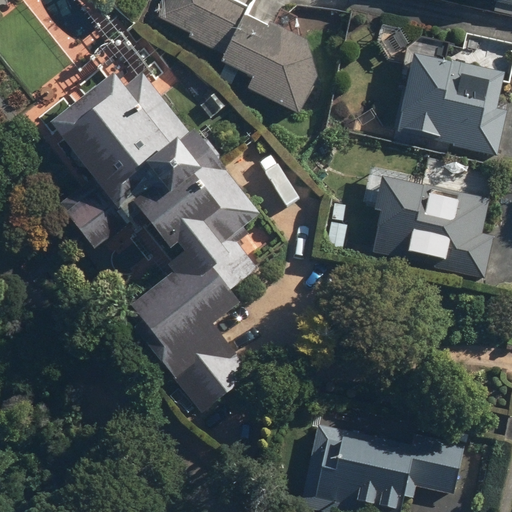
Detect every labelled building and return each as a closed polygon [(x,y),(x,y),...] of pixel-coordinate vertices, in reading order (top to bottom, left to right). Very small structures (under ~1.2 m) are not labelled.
[(296,120),(313,81),(304,46),(242,16),(245,10),(225,0),(163,0),(153,21),(186,38),(185,41),(219,57),(214,67),(247,82),(242,93),(296,120)] [(511,0),(474,0),(490,3),(489,5),(511,10),(511,0)] [(511,46),(463,35),(460,50),(416,40),(402,51),(403,52),(394,87),(400,89),(391,131),(437,141),(436,147),(495,160),(505,114),(494,111),(500,84),(508,86),(511,67),(511,46)] [(120,319),(198,418),(250,377),(211,328),(236,308),(226,296),(255,272),(235,247),(248,236),(243,230),(254,221),(216,173),(220,169),(191,131),(186,135),(138,76),(115,95),(103,81),(43,128),(88,184),(57,208),(62,214),(58,218),(88,256),(131,223),(173,277),(120,319)] [(226,108),(212,92),(195,108),(209,123),(226,108)] [(418,191),(375,182),(367,217),(373,218),(364,256),(482,281),(492,239),(479,236),(486,202),(419,187),(418,191)] [(347,227),(328,224),(324,251),(343,254),(347,227)] [(399,511),(412,443),(314,425),(298,508),(321,511),(399,511)]
